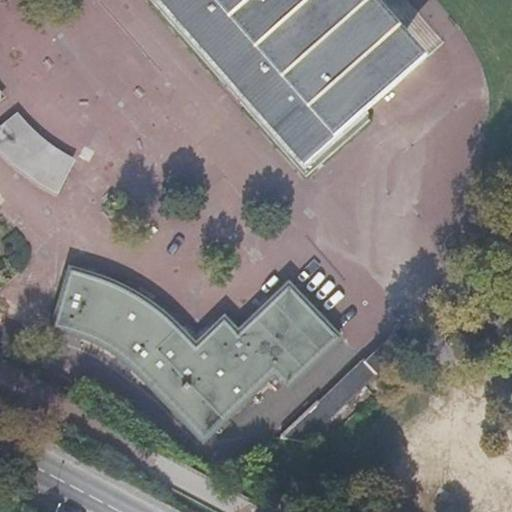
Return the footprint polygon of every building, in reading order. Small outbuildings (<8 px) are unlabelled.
[(153,0),(307,175),(370,119),(364,113),(432,53),(386,0),(153,0)] [(18,112),(0,126),(0,148),(23,172),(57,193),(75,159),(42,139),(18,112)] [(184,416),(188,421),(217,394),(233,412),(266,380),(277,391),(283,384),(287,387),(339,337),(290,284),(240,332),(226,317),(197,345),(171,318),(152,305),(125,289),(91,274),(72,269),(54,325),(81,335),(103,348),(125,362),(135,370),(149,381),(158,389),(172,402),(184,416)] [(316,400),(277,438),(303,443),(373,374),(375,377),(405,347),(392,332),(363,362),(361,360),(318,402),(316,400)] [(217,394),(188,421),(202,441),(232,413),(233,412),(217,394)]
